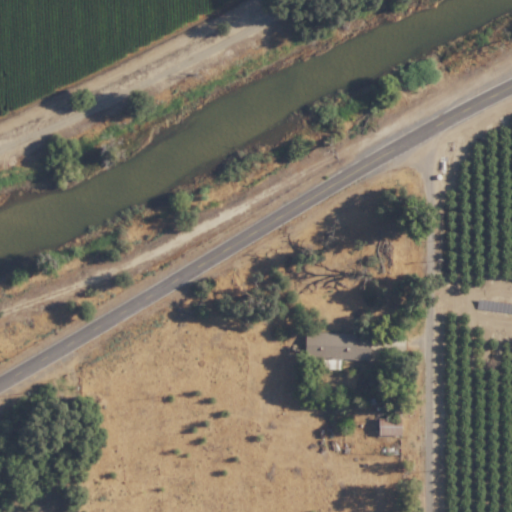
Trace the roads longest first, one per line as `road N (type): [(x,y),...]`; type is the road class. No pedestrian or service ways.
road 1 (tertiary): [(511,83),(0,391)]
road 2 (residential): [(438,511),(426,129)]
